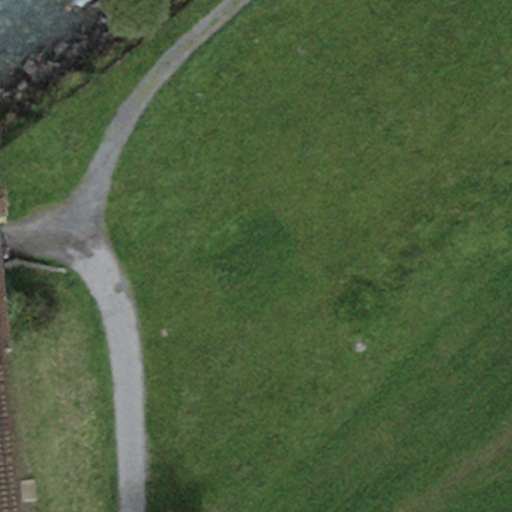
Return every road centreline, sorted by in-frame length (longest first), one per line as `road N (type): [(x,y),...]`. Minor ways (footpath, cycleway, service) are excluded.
road 1 (track): [(65,246),(94,173),(141,91),(228,0)]
road 2 (residential): [(136,511),(127,361),(112,285)]
road 3 (unclassified): [(112,285),(102,266),(65,246),(0,244)]
